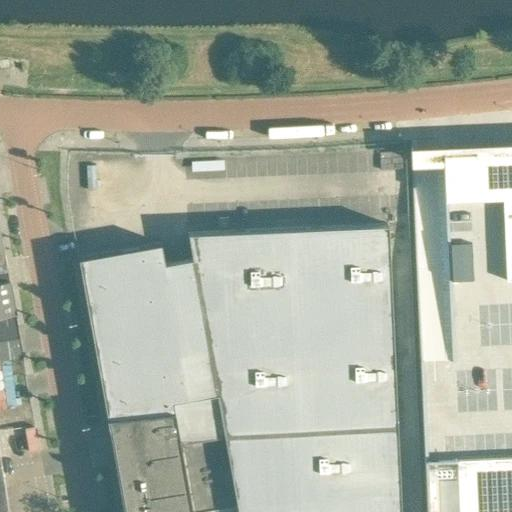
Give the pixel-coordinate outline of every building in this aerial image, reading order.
[(412,158),(411,158),(420,359),(426,511),(511,511),(511,149),(443,152),(443,157),(412,158)] [(218,404),(237,511),(400,511),(388,223),(188,232),(192,258),(218,404)] [(0,282),(9,281),(8,269),(0,227),(0,282)] [(237,511),(218,404),(192,258),(165,262),(161,242),(78,257),(84,288),(107,419),(109,419),(152,414),(152,412),(174,409),(177,424),(178,424),(179,429),(178,429),(179,437),(184,462),(185,467),(188,480),(187,481),(188,483),(190,491),(189,492),(190,494),(193,508),(192,508),(192,511),(193,511),(237,511)] [(0,315),(15,313),(9,281),(0,282),(0,315)] [(0,360),(23,356),(16,317),(0,319),(0,360)] [(109,420),(107,420),(117,473),(116,473),(117,482),(118,482),(122,502),(121,502),(122,510),(123,510),(123,511),(193,511),(192,511),(192,508),(193,508),(190,494),(189,492),(190,491),(188,483),(187,481),(188,480),(185,467),(184,462),(179,437),(178,429),(179,429),(178,424),(177,424),(174,409),(152,412),(152,414),(109,419),(109,420)] [(0,511),(9,511),(0,455),(0,511)]
